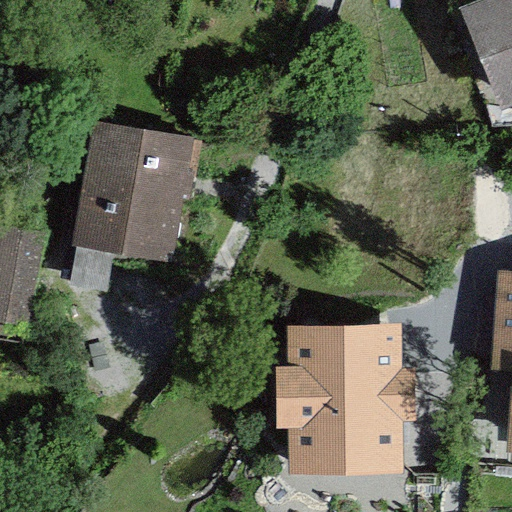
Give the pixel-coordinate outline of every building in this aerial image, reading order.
[(501,100),(511,95),(511,0),(468,17),(501,100)] [(102,291),(107,267),(158,276),(182,141),(97,126),(68,285),(102,291)] [(42,232),(3,225),(0,239),(0,317),(26,322),(42,232)] [(511,363),(511,273),(502,272),(495,362),(511,363)] [(390,332),(299,333),(299,373),(289,373),(289,414),(299,414),(300,454),(391,454),(390,414),(408,413),(407,373),(390,373),(390,332)]
